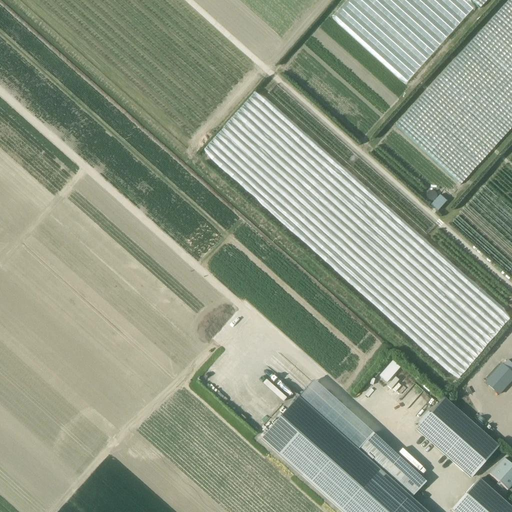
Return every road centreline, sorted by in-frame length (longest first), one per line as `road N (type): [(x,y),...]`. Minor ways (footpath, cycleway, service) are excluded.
road 1 (track): [(511,289),(187,0)]
road 2 (track): [(267,331),(0,92)]
road 3 (track): [(511,439),(491,420),(475,383),(511,338)]
